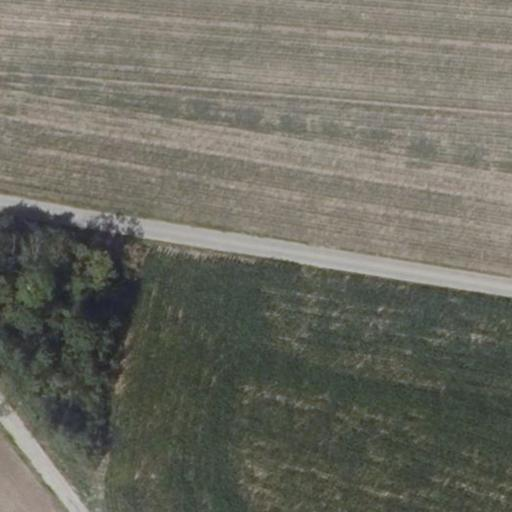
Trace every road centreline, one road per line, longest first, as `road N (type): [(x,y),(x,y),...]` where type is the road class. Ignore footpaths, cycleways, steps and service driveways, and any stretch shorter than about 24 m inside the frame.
road 1 (unclassified): [(0,204),(511,288)]
road 2 (track): [(88,511),(0,390)]
